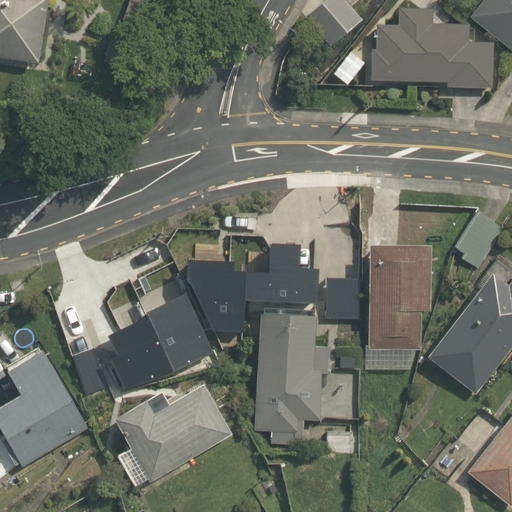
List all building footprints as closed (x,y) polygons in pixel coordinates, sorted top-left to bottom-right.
[(0,0),(0,58),(38,66),(50,0),(48,0),(0,0)] [(329,49),(361,22),(343,0),(327,0),(304,19),(329,49)] [(511,13),(503,25),(511,32),(511,13)] [(366,44),(366,80),(442,78),(442,83),(488,82),(487,42),(459,43),(459,23),(381,25),(381,44),(366,44)] [(477,212),(453,249),(463,256),(461,259),(477,270),(503,229),(477,212)] [(368,351),(420,351),(420,313),(430,313),(431,247),(368,247),(368,351)] [(477,389),(511,341),(511,273),(500,264),(432,355),(477,389)] [(315,319),(316,280),(240,278),(239,305),(263,305),(263,314),(257,314),(253,431),(271,431),(271,444),(300,445),(301,420),(318,420),(320,374),(327,374),(328,346),(311,346),(311,319),(315,319)] [(0,406),(0,432),(22,469),(23,468),(87,429),(40,352),(5,373),(18,396),(0,406)] [(440,380),(401,438),(442,466),(482,408),(440,380)] [(114,421),(150,484),(234,436),(205,385),(152,415),(145,402),(114,420),(114,421)] [(511,412),(470,470),(511,500),(511,412)]
